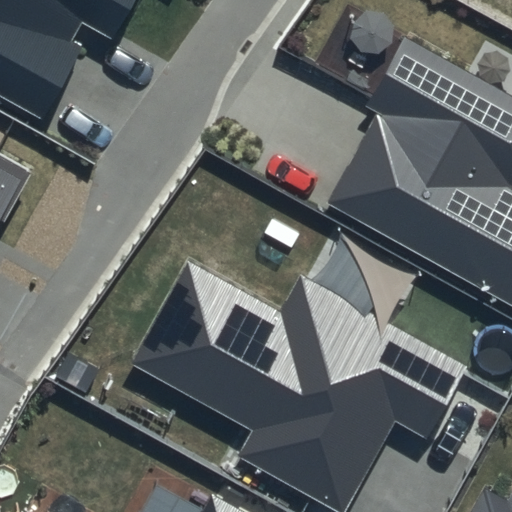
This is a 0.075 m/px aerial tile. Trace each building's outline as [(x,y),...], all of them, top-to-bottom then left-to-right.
[(134,0),(0,0),(0,93),(42,117),(81,48),(68,41),(80,20),(113,39),(134,0)] [(511,95),(403,35),(363,106),(378,115),(330,202),(511,302),(511,95)] [(0,221),(6,225),(35,172),(0,153),(0,221)] [(129,390),(354,511),(400,428),(436,447),(476,374),(309,284),(287,324),(192,273),(129,390)] [(511,511),(511,459),(482,511),(511,511)] [(23,511),(21,510),(19,511),(244,511),(212,494),(202,511),(23,511)]
